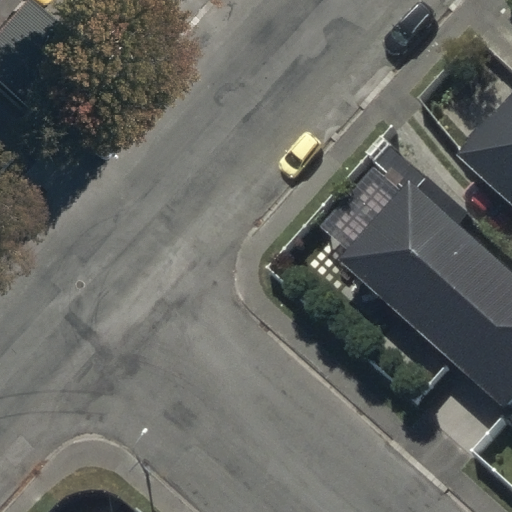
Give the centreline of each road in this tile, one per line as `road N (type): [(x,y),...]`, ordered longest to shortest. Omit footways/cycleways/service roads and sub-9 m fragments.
road 1 (residential): [(89,268),(355,511)]
road 2 (residential): [(327,0),(89,268)]
road 3 (residential): [(89,268),(0,368)]
